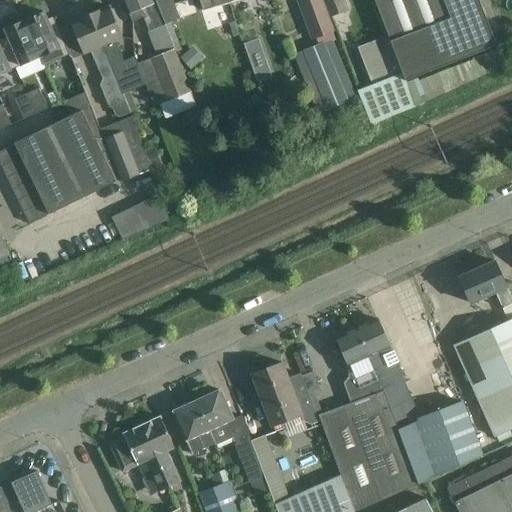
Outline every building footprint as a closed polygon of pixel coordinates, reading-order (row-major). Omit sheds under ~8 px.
[(143,18),(149,32),(161,27),(153,4),(151,0),(122,0),(132,22),(143,18)] [(172,0),(156,0),(165,22),(179,16),(172,0)] [(229,3),(227,0),(199,0),(202,11),(228,3),(229,3)] [(331,18),(324,0),(296,0),(311,41),(334,32),(329,18),(331,18)] [(343,0),(324,0),(331,18),(348,11),(343,0)] [(492,41),(476,0),(371,0),(386,37),(400,73),(401,76),(492,41)] [(146,85),(137,62),(135,56),(123,61),(114,42),(122,38),(109,7),(90,15),(109,62),(117,80),(120,95),(146,85)] [(24,21),(40,58),(44,67),(71,55),(56,20),(50,22),(46,11),(24,21)] [(117,80),(90,15),(70,24),(83,55),(94,50),(99,63),(96,64),(102,79),(100,85),(109,108),(111,107),(115,116),(119,117),(128,114),(121,97),(120,95),(117,80)] [(40,58),(24,21),(6,29),(11,39),(4,42),(15,68),(40,58)] [(400,73),(386,37),(357,48),(371,84),(400,73)] [(258,38),(243,44),(257,82),(272,77),(258,38)] [(0,75),(15,68),(4,42),(1,44),(0,41),(0,75)] [(333,41),(293,57),(315,113),(356,97),(333,41)] [(202,59),(192,47),(180,58),(190,70),(202,59)] [(157,56),(150,59),(167,102),(191,92),(174,49),(157,56)] [(294,76),(282,87),(292,97),(303,86),(294,76)] [(40,88),(27,94),(35,114),(49,108),(40,88)] [(71,116),(90,107),(84,93),(64,101),(71,116)] [(35,114),(27,94),(16,99),(25,119),(35,114)] [(0,129),(11,125),(2,105),(0,105),(0,129)] [(14,144),(14,145),(21,157),(26,168),(32,180),(37,191),(43,202),(49,215),(119,180),(90,107),(71,116),(14,144)] [(120,181),(150,169),(129,118),(100,129),(120,181)] [(21,157),(14,145),(0,151),(0,165),(1,167),(21,157)] [(161,165),(154,147),(144,151),(151,169),(161,165)] [(1,167),(6,178),(26,168),(21,157),(1,167)] [(32,180),(26,168),(6,178),(12,189),(32,180)] [(37,191),(32,180),(12,189),(17,200),(37,191)] [(37,191),(17,200),(23,212),(43,202),(37,191)] [(112,218),(122,240),(168,220),(160,194),(112,218)] [(29,224),(49,215),(43,202),(23,212),(29,224)] [(511,304),(511,300),(495,262),(458,278),(470,304),(495,293),(502,309),(511,304)] [(511,427),(511,318),(455,345),(495,435),(511,427)] [(376,319),(358,327),(382,384),(398,430),(417,486),(483,452),(478,439),(463,400),(421,419),(398,367),(398,362),(399,361),(394,351),(389,348),(376,319)] [(341,476),(355,511),(357,511),(417,486),(398,430),(382,384),(358,327),(336,337),(345,357),(340,359),(348,377),(343,384),(350,403),(319,414),(341,476)] [(318,422),(319,422),(301,374),(288,378),(282,363),(251,375),(258,394),(271,426),(301,415),(304,421),(311,425),(318,422)] [(210,431),(216,446),(232,439),(248,482),(264,475),(251,440),(248,434),(243,421),(241,416),(233,419),(219,390),(198,400),(211,430),(210,431)] [(211,430),(198,400),(172,412),(192,454),(214,444),(215,446),(216,446),(210,431),(211,430)] [(143,425),(170,487),(181,482),(167,451),(174,448),(160,417),(143,425)] [(170,487),(143,425),(123,434),(125,436),(110,443),(122,472),(137,465),(144,479),(151,475),(159,492),(170,487)] [(355,511),(341,476),(290,499),(266,435),(251,440),(264,475),(278,511),(355,511)] [(511,511),(511,456),(447,488),(458,511),(511,511)] [(6,505),(9,511),(35,511),(52,505),(37,471),(11,482),(19,500),(6,505)] [(241,511),(230,481),(198,493),(205,511),(241,511)] [(434,511),(423,487),(370,511),(434,511)] [(0,511),(9,511),(6,505),(2,495),(0,496),(0,511)]
